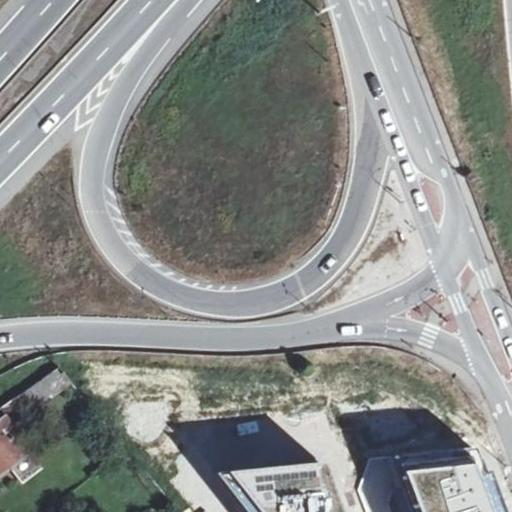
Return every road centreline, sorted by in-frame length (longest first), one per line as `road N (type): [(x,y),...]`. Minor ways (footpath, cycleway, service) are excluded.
road 1 (trunk): [(369,35),(369,165),(337,252),(284,294),(209,303),(160,288),(131,267),(106,237),(93,203),(106,122),(185,0)]
road 2 (trunk): [(0,338),(269,339),(352,325)]
road 3 (trunk): [(0,162),(154,0)]
road 4 (secondary): [(400,108),(413,193),(442,267)]
road 5 (secondary): [(511,348),(464,219)]
road 6 (trunk): [(352,325),(429,336),(480,363)]
road 7 (secondary): [(464,219),(433,153),(400,108)]
